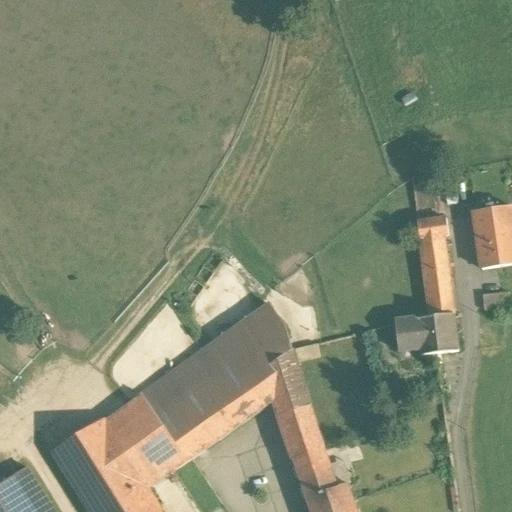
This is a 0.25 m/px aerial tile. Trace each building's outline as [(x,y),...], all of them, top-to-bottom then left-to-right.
[(433,177),(411,180),(416,224),(438,221),(433,177)] [(511,223),(510,208),(472,214),(481,271),(511,266),(511,223)] [(438,221),(416,224),(428,318),(452,316),(443,237),(447,237),(445,220),(438,221)] [(268,305),(106,422),(150,490),(274,401),(264,371),(292,350),(283,326),(268,305)] [(428,318),(415,320),(419,351),(420,357),(457,353),(452,316),(428,318)] [(415,320),(394,323),(398,353),(419,351),(415,320)] [(292,350),(264,371),(274,401),(294,461),(325,451),(325,450),(292,350)] [(106,422),(105,420),(52,454),(88,511),(163,511),(150,490),(106,422)] [(337,488),(325,451),(294,461),(310,511),(355,511),(347,485),(337,488)] [(55,511),(29,469),(0,487),(0,511),(55,511)]
